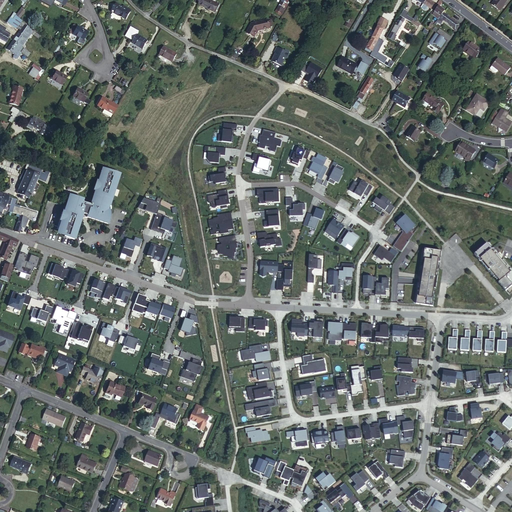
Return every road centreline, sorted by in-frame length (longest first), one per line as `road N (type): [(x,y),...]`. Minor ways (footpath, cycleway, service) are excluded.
road 1 (residential): [(430,405),(293,420),(281,306)]
road 2 (residential): [(249,305),(192,302),(19,237)]
road 3 (residential): [(357,310),(360,263),(379,234),(296,184),(241,186)]
road 4 (residential): [(283,82),(174,35),(128,0)]
road 5 (residential): [(392,87),(370,119),(283,82)]
road 6 (residential): [(230,511),(226,472),(288,500),(297,511)]
